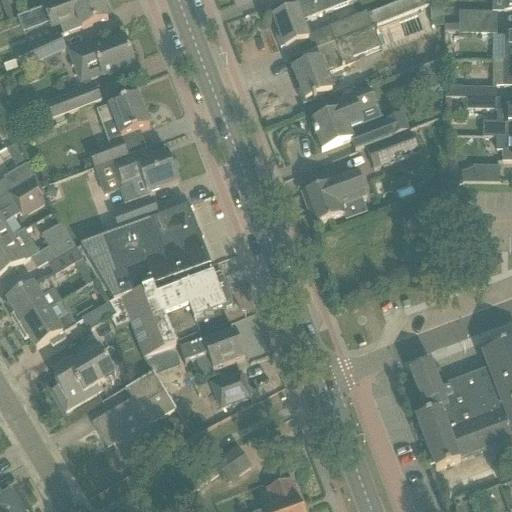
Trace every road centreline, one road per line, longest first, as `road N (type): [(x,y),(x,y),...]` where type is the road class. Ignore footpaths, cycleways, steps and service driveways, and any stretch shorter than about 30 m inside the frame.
road 1 (secondary): [(324,386),(174,0)]
road 2 (residential): [(350,377),(511,315)]
road 3 (residential): [(404,511),(350,377)]
road 4 (residential): [(68,511),(0,394)]
road 5 (secondary): [(372,511),(324,386)]
